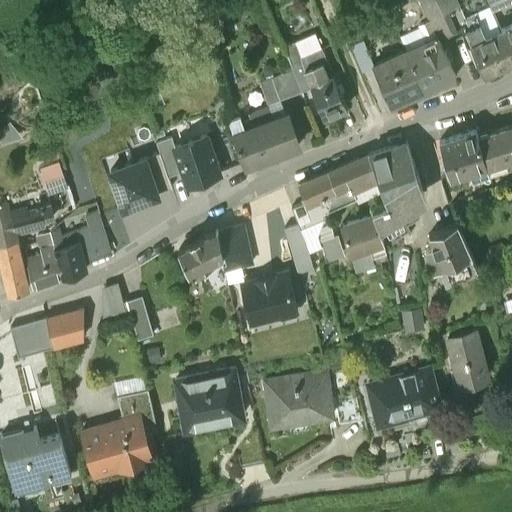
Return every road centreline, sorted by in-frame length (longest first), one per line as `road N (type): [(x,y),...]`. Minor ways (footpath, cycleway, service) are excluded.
road 1 (residential): [(511,83),(268,171),(199,204),(115,261),(1,302)]
road 2 (residential): [(165,511),(236,486),(511,447)]
